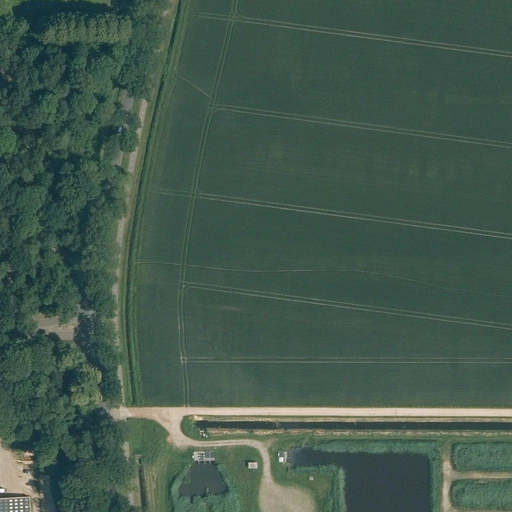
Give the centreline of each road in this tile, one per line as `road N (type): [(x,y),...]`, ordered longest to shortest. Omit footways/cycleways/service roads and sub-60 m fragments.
road 1 (track): [(511,414),(121,413)]
road 2 (tertiary): [(98,328),(108,188),(149,0)]
road 3 (track): [(250,443),(511,437)]
road 4 (track): [(166,413),(183,443),(261,449),(268,484),(296,511)]
road 5 (tertiary): [(117,511),(98,328)]
